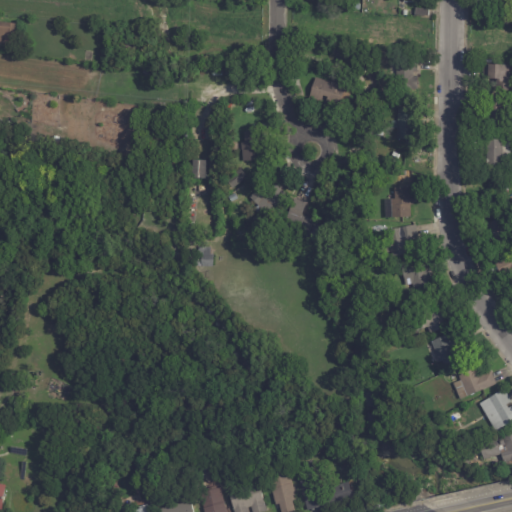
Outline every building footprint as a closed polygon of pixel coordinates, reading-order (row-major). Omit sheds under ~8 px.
[(429,9),(428,17),(415,15),(416,8),(429,9)] [(0,42),(0,22),(15,24),(14,37),(5,36),(4,43),(0,42)] [(122,41),(138,43),(136,54),(121,52),(122,41)] [(413,59),(412,69),(408,69),(408,89),(396,89),(396,76),(390,76),(391,58),(413,58),(413,59)] [(511,65),(511,91),(494,91),(494,79),(482,79),(483,65),(511,65)] [(297,78),(298,83),(299,83),(299,86),(293,88),(291,79),(297,78)] [(340,107),(324,102),(326,97),(322,96),(320,102),(308,98),(314,78),(327,82),(328,81),(345,86),(344,87),(351,89),(345,108),(340,107)] [(503,100),(502,125),(486,125),(486,119),(482,119),(482,99),(503,100)] [(413,111),(412,122),(414,122),(413,140),(396,139),(397,129),(391,128),(391,121),(397,121),(397,108),(413,109),(413,111)] [(266,137),(267,156),(261,157),(261,160),(242,161),(241,143),(244,143),(243,132),(265,131),(266,137)] [(502,165),(486,165),(486,140),(503,140),(503,141),(511,141),(510,166),(502,165)] [(205,179),(191,179),(192,160),(205,161),(205,179)] [(247,178),(232,190),(226,181),(240,169),(247,178)] [(267,184),(270,187),(274,184),(288,198),(271,216),(269,215),(263,221),(253,211),(257,207),(249,199),(265,182),(267,184)] [(413,189),(413,196),(410,196),(410,199),(413,199),(414,205),(410,205),(410,218),(385,219),(384,200),(394,199),(394,188),(413,188),(413,189)] [(296,199),(306,203),(301,215),(314,219),(307,238),(283,229),(295,199),(296,199)] [(488,236),(484,225),(508,217),(511,230),(511,245),(497,250),(494,240),(489,241),(488,236)] [(314,224),(320,225),(317,235),(312,233),(314,224)] [(416,228),(418,238),(408,241),(410,254),(390,258),(385,231),(415,225),(416,228)] [(212,268),(195,267),(195,255),(200,255),(200,248),(210,248),(210,255),(213,255),(212,268)] [(511,277),(509,271),(501,275),(495,263),(511,255),(511,277)] [(425,266),(426,271),(430,270),(433,291),(413,294),(411,279),(403,280),(401,268),(424,264),(425,266)] [(441,299),(447,315),(444,316),(448,328),(430,334),(428,328),(417,331),(412,317),(425,312),(422,305),(441,298),(441,299)] [(460,331),(465,342),(454,347),(460,360),(445,367),(440,357),(438,358),(431,342),(460,330),(460,331)] [(492,374),(496,385),(460,400),(453,384),(461,381),(459,376),(461,376),(459,371),(475,364),(480,377),(491,372),(492,374)] [(52,377),(72,386),(67,399),(62,397),(61,400),(56,399),(58,395),(47,390),(52,377)] [(505,392),(511,402),(506,405),(509,409),(511,407),(511,421),(495,432),(487,418),(485,420),(482,415),(485,414),(480,405),(504,390),(505,392)] [(511,462),(511,463),(503,437),(511,434),(511,462)] [(507,456),(502,458),(501,456),(483,461),(478,444),(502,436),(508,456),(507,456)] [(476,445),(478,452),(470,455),(468,447),(476,445)] [(317,508),(307,511),(294,466),(309,461),(318,492),(348,483),(352,498),(317,508)] [(291,486),(293,493),(294,493),(295,496),(294,496),(296,501),(292,502),(294,511),(279,511),(278,507),(274,505),(266,475),(286,469),(291,486)] [(233,511),(227,492),(257,483),(266,511),(251,511),(250,508),(246,509),(247,511),(233,511)] [(224,510),(224,511),(225,511),(202,511),(198,494),(219,489),(224,510)] [(160,511),(190,502),(193,511),(160,511)]
